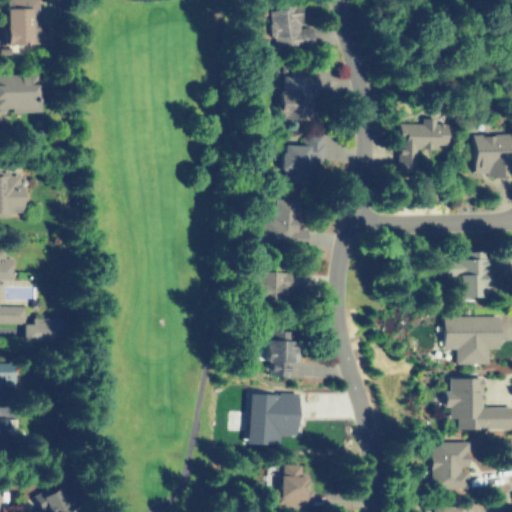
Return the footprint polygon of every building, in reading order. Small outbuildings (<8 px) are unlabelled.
[(37,0),(39,42),(31,42),(5,43),(5,9),(8,9),(8,0),(37,0)] [(300,0),(300,20),(295,21),(295,25),(310,25),(311,50),(268,50),(267,17),(268,17),(268,0),(300,0)] [(307,63),(307,70),(314,70),(314,93),(307,93),(307,103),(312,103),(312,115),(307,115),(275,116),(275,114),(271,114),(270,90),(275,90),(274,64),(307,63)] [(0,70),(35,70),(36,100),(39,100),(40,112),(8,112),(8,107),(0,107),(0,70)] [(434,120),(434,124),(444,123),(445,141),(435,141),(435,148),(415,148),(416,168),(394,168),(394,148),(393,148),(392,121),(434,120)] [(302,170),(302,179),(280,179),(279,170),(275,170),(274,145),(297,145),(297,132),(319,131),(320,163),(307,163),(307,170),(302,170)] [(508,132),(509,163),(507,163),(507,174),(484,174),(484,163),(469,163),(469,132),(508,132)] [(0,164),(7,164),(7,169),(16,169),(16,180),(22,179),(22,203),(8,203),(8,210),(0,210),(0,164)] [(294,199),(295,227),(303,226),(303,247),(269,248),(269,243),(256,243),(255,217),(272,217),(272,199),(294,199)] [(481,275),(481,294),(452,294),(452,275),(439,276),(439,253),(481,252),(482,275),(481,275)] [(0,259),(8,259),(8,277),(0,277),(0,304),(21,304),(21,321),(0,321),(0,259)] [(281,267),(281,275),(288,275),(288,289),(281,289),(281,298),(275,299),(276,309),(259,309),(259,299),(252,299),(252,268),(281,267)] [(57,309),(57,340),(31,340),(21,340),(20,322),(30,321),(30,309),(57,309)] [(493,316),(494,345),(485,346),(485,361),(453,362),(453,348),(439,349),(438,317),(493,316)] [(285,359),(286,371),(266,372),(266,360),(263,360),(263,355),(257,355),(257,334),(263,333),(263,323),(290,323),(290,359),(285,359)] [(0,356),(9,356),(10,394),(0,394),(0,356)] [(481,376),(481,404),(509,403),(509,427),(468,427),(468,425),(455,426),(455,414),(443,414),(443,405),(438,405),(438,386),(443,386),(443,377),(481,376)] [(241,393),(240,445),(276,446),(277,435),(291,435),(292,395),(241,393)] [(0,434),(8,435),(8,417),(0,417),(0,434)] [(467,487),(430,487),(429,439),(466,438),(467,487)] [(308,470),(308,506),(304,506),(305,511),(278,511),(278,507),(268,507),(268,483),(281,483),(281,464),(302,464),(302,470),(308,470)] [(79,505),(68,511),(42,511),(34,499),(62,480),(79,505)]
